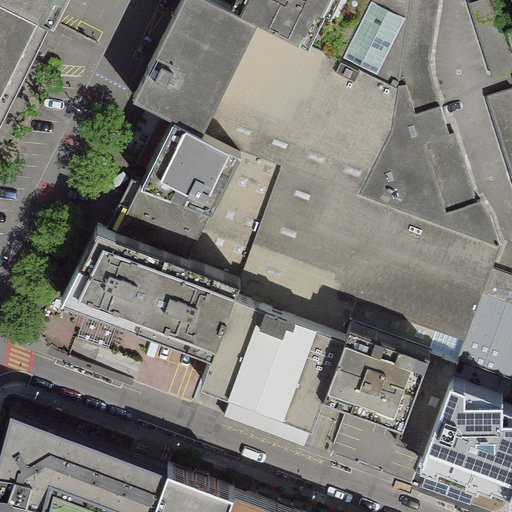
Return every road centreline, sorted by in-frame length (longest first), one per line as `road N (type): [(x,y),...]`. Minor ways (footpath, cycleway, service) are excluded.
road 1 (residential): [(0,353),(433,511)]
road 2 (residential): [(0,305),(153,0)]
